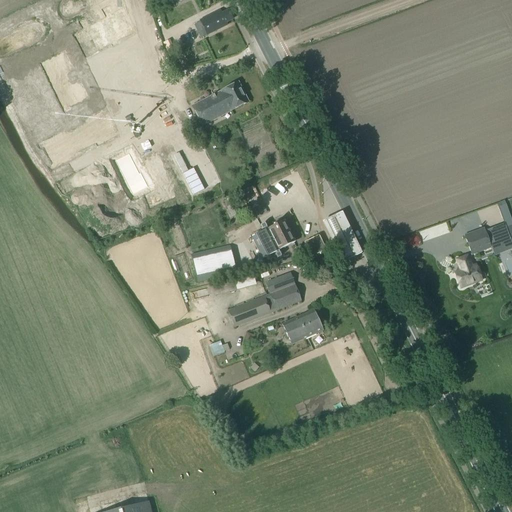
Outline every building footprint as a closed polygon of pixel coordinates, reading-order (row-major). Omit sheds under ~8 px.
[(110,12),(106,14),(108,18),(110,17),(121,38),(133,32),(122,11),(112,16),(110,12)] [(220,11),(200,21),(208,36),(227,26),(226,23),(232,20),(228,11),(222,14),(220,11)] [(108,18),(98,23),(109,44),(121,38),(110,17),(108,18)] [(89,28),(86,29),(97,50),(109,44),(98,23),(89,28)] [(84,30),(74,35),(85,57),(97,50),(86,29),(89,28),(87,24),(82,26),(84,30)] [(188,32),(190,38),(202,34),(200,28),(188,32)] [(125,45),(110,53),(126,86),(141,78),(125,45)] [(64,54),(46,63),(51,73),(47,75),(53,87),(66,80),(62,74),(71,69),(64,54)] [(66,80),(53,87),(59,98),(63,96),(68,106),(85,97),(78,82),(69,87),(66,80)] [(238,83),(191,107),(202,126),(248,103),(238,83)] [(127,101),(119,105),(122,110),(129,106),(127,101)] [(101,113),(86,121),(88,124),(93,132),(108,125),(101,113)] [(88,124),(80,128),(88,145),(97,141),(93,132),(88,124)] [(108,125),(93,132),(97,141),(98,144),(114,136),(108,125)] [(80,128),(71,133),(80,150),(88,145),(80,128)] [(63,137),(67,146),(71,154),(72,154),(80,150),(71,133),(63,137)] [(61,134),(42,144),(48,155),(67,146),(63,137),(61,134)] [(67,146),(48,155),(54,167),(73,157),(72,154),(71,154),(67,146)] [(128,155),(116,161),(132,193),(145,187),(150,197),(165,189),(154,167),(139,175),(128,155)] [(239,194),(223,201),(234,223),(249,217),(239,194)] [(263,232),(252,238),(263,259),(295,243),(295,242),(297,241),(287,220),(284,222),(284,221),(267,230),(264,224),(260,226),(263,232)] [(483,229),(464,236),(471,255),(475,254),(490,248),(488,242),(483,229)] [(304,243),(304,244),(310,257),(311,257),(312,257),(325,251),(325,250),(319,237),(318,236),(305,242),(304,243)] [(227,238),(216,242),(218,247),(230,243),(227,238)] [(236,273),(229,246),(211,251),(190,256),(197,283),(236,273)] [(288,253),(277,257),(278,262),(289,259),(288,253)] [(456,273),(454,274),(460,289),(481,281),(475,266),(471,267),(467,256),(456,260),(459,268),(458,268),(456,272),(456,273)] [(270,295),(228,311),(234,328),(301,302),(290,274),(266,283),(270,295)] [(209,282),(211,293),(232,288),(229,277),(209,282)] [(313,311),(282,324),(291,345),(322,332),(313,311)] [(245,334),(242,343),(250,346),(253,337),(245,334)] [(220,343),(208,347),(212,358),(222,354),(222,353),(228,351),(226,345),(221,347),(220,343)] [(111,511),(150,511),(148,503),(111,511)]
